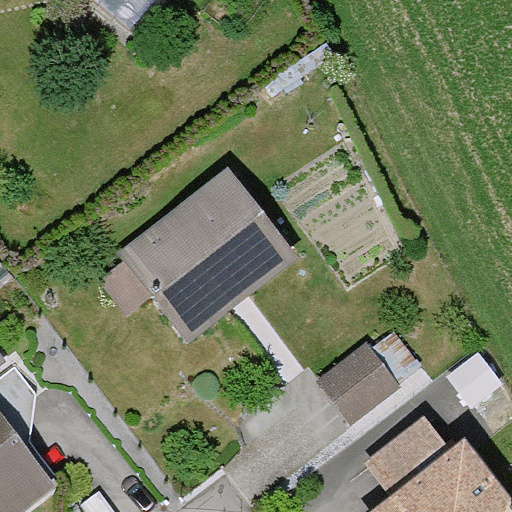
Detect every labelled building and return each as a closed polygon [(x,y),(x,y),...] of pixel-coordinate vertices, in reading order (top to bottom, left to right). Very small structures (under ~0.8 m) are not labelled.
[(292,265),(227,176),(113,259),(119,267),(96,284),(121,318),(143,302),(177,349),(292,265)] [(394,393),(358,351),(310,393),(346,435),(394,393)] [(470,360),(439,384),(466,418),(497,393),(470,360)] [(446,458),(423,429),(373,466),(387,484),(371,496),(381,509),(377,511),(505,511),(458,449),(446,458)] [(0,511),(20,511),(48,491),(0,430),(0,511)]
